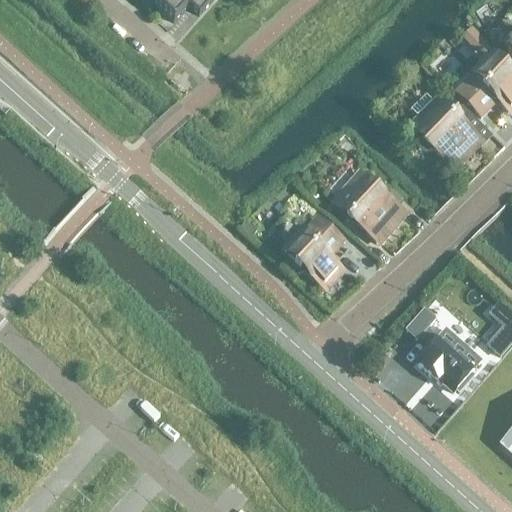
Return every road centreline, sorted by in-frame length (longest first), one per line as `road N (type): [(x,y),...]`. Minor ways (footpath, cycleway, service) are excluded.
road 1 (unclassified): [(314,362),(0,80)]
road 2 (unclassified): [(0,326),(202,511)]
road 3 (residential): [(314,362),(511,174)]
road 4 (unclassified): [(481,511),(314,362)]
